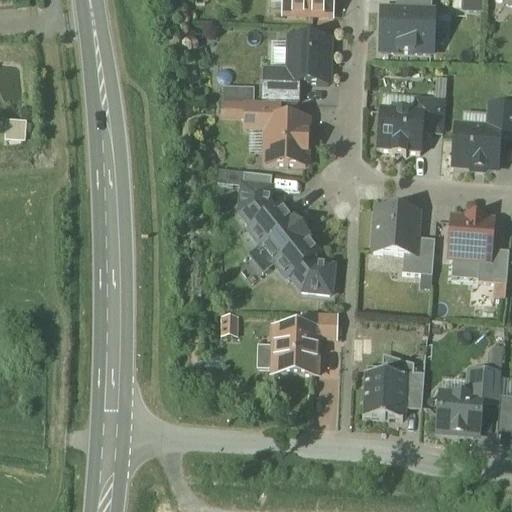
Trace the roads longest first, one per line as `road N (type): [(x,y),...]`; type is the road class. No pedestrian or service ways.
road 1 (primary): [(108,431),(112,214),(89,0)]
road 2 (residential): [(108,431),(511,474)]
road 3 (residential): [(511,201),(402,194),(358,181),(355,0)]
